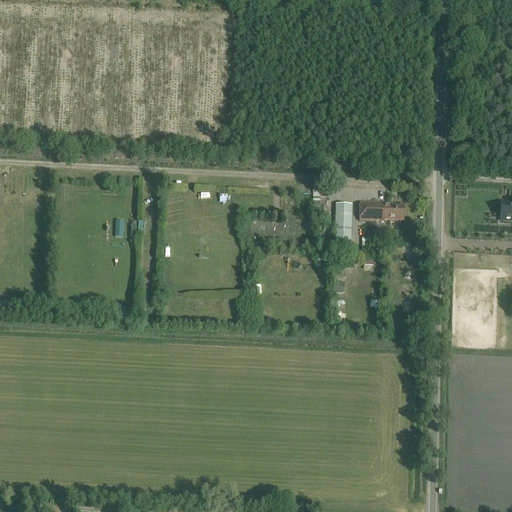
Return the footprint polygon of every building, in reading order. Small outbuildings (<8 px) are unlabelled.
[(404,206),(390,206),(390,204),(360,203),(359,222),(384,223),(384,221),(403,221),(404,206)] [(511,204),(501,204),(500,221),(511,222),(511,204)] [(351,238),(352,228),(352,206),(339,205),(336,242),(335,255),(349,255),(350,243),(350,238),(351,238)] [(364,271),(372,272),(373,260),(364,259),(364,271)] [(335,301),(336,310),(346,310),(345,300),(335,301)] [(338,320),(340,327),(347,325),(345,318),(338,320)]
